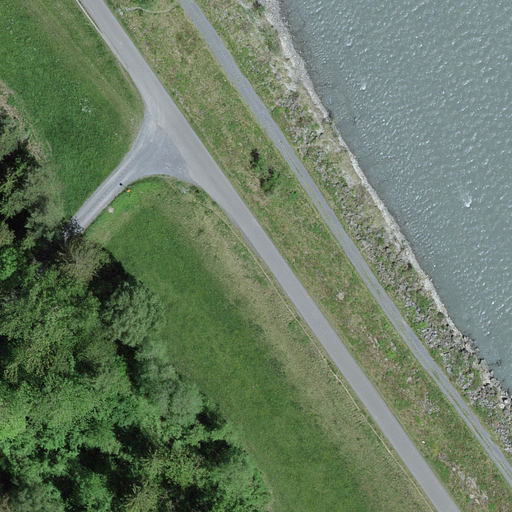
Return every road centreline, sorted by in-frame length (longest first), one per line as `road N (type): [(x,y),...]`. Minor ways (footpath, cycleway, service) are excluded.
road 1 (track): [(90,0),(447,511)]
road 2 (track): [(511,478),(177,0)]
road 3 (track): [(0,321),(88,211),(180,129)]
